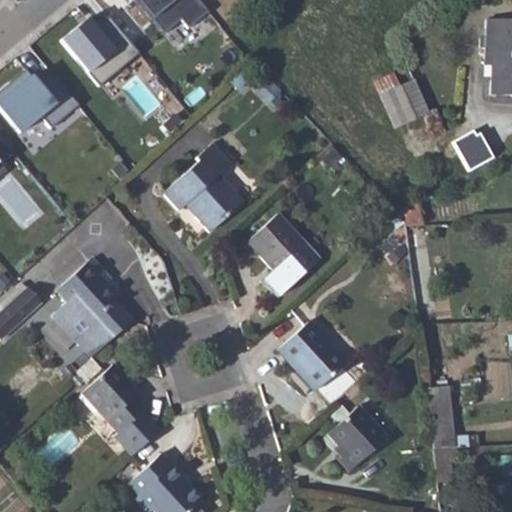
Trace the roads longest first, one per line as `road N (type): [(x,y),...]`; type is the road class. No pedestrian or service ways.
road 1 (residential): [(239,379),(220,314),(162,331),(178,395),(200,390)]
road 2 (residential): [(267,511),(272,491),(239,379)]
